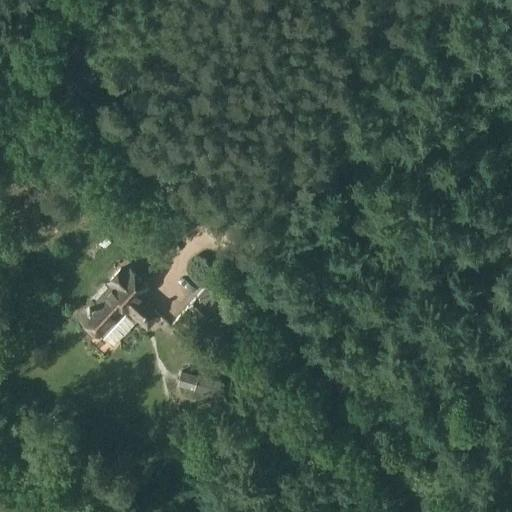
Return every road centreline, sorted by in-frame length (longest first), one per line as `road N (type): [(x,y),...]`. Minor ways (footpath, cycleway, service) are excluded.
road 1 (track): [(252,270),(309,340),(382,466),(426,511)]
road 2 (track): [(51,70),(252,270)]
